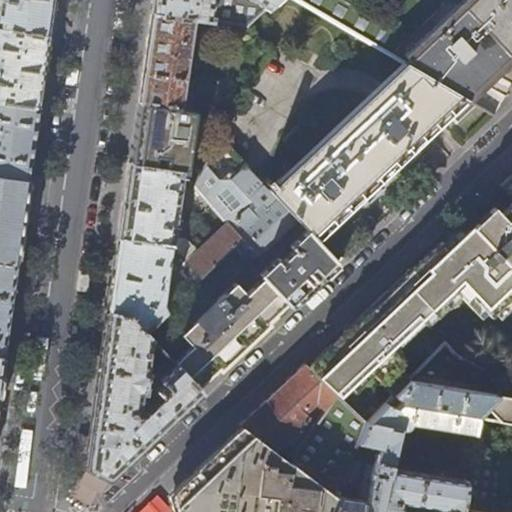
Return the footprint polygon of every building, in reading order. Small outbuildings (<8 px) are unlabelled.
[(51,5),(51,0),(0,0),(0,28),(47,35),(51,5)] [(152,0),(151,12),(192,18),(202,19),(242,25),(245,25),(272,0),(152,0)] [(511,0),(473,0),(406,64),(464,97),(490,71),(511,83),(511,0)] [(180,108),(192,18),(151,12),(147,44),(141,86),(138,102),(180,108)] [(242,38),(242,25),(202,19),(200,32),(242,38)] [(0,100),(36,106),(41,74),(47,35),(0,28),(0,100)] [(475,104),(464,97),(406,64),(405,63),(274,186),(268,179),(264,183),(297,219),(307,229),(316,239),(338,220),(345,228),(393,183),(424,154),(416,146),(451,112),(459,121),(475,104)] [(194,110),(204,111),(208,81),(199,79),(194,110)] [(31,145),(36,106),(0,100),(0,172),(26,177),(31,145)] [(182,108),(180,108),(138,102),(133,137),(130,163),(179,169),(180,155),(176,154),(182,108)] [(297,219),(264,183),(221,138),(192,184),(226,221),(242,238),(234,245),(250,263),(297,219)] [(179,169),(130,163),(124,203),(119,237),(169,243),(173,247),(183,174),(179,169)] [(20,221),(26,177),(0,172),(0,259),(15,262),(20,221)] [(511,172),(499,185),(511,198),(511,172)] [(511,211),(510,214),(504,219),(491,205),(481,214),(469,226),(511,271),(511,211)] [(201,276),(234,245),(242,238),(226,221),(186,261),(190,265),(201,276)] [(430,312),(452,291),(461,300),(467,294),(487,316),(511,292),(511,271),(469,226),(446,248),(440,242),(426,255),(383,296),(330,346),(307,368),(335,395),(362,422),(366,423),(368,423),(384,407),(393,398),(407,384),(395,371),(402,364),(386,348),(394,341),(396,344),(421,321),(420,319),(429,311),(430,312)] [(338,262),(316,239),(307,229),(290,246),(293,250),(282,260),(278,256),(260,273),(287,303),(291,307),(312,287),(338,262)] [(175,250),(173,247),(169,243),(119,237),(116,260),(111,293),(109,311),(128,313),(144,330),(164,310),(160,303),(165,267),(170,268),(174,265),(175,250)] [(260,273),(250,263),(234,245),(201,276),(186,290),(164,310),(144,330),(151,338),(174,363),(198,388),(208,378),(237,350),(266,323),(287,303),(260,273)] [(0,355),(1,355),(8,309),(15,262),(0,259),(0,355)] [(186,290),(201,276),(190,265),(186,290)] [(151,338),(144,330),(128,313),(109,311),(103,348),(92,428),(91,435),(87,467),(108,478),(140,449),(177,415),(201,391),(198,388),(174,363),(170,367),(166,362),(154,372),(153,381),(156,384),(156,390),(161,394),(155,401),(146,391),(149,369),(146,369),(151,338)] [(323,412),(335,395),(307,368),(303,365),(271,395),(240,424),(244,427),(289,463),(294,456),(287,450),(283,453),(277,448),(307,419),(303,415),(311,407),(314,410),(318,406),(323,412)] [(495,397),(407,384),(393,398),(401,399),(400,405),(396,409),(384,407),(368,423),(398,429),(398,430),(407,431),(409,429),(410,425),(473,434),(475,418),(495,397)] [(511,395),(499,394),(495,397),(475,418),(511,424),(511,395)] [(362,422),(335,395),(323,412),(294,456),(289,463),(244,427),(225,444),(190,478),(172,495),(177,511),(330,511),(337,495),(346,472),(351,460),(357,444),(366,423),(362,422)] [(511,511),(511,453),(475,418),(473,434),(465,482),(460,511),(511,511)] [(398,429),(368,423),(366,423),(357,444),(380,449),(379,452),(375,461),(372,470),(370,480),(368,501),(337,495),(330,511),(380,511),(389,470),(392,460),(396,442),(398,430),(398,429)] [(108,478),(87,467),(91,435),(83,434),(77,478),(98,488),(108,478)] [(396,442),(392,460),(402,462),(404,460),(407,446),(406,443),(396,442)] [(351,460),(346,472),(356,476),(359,475),(362,466),(362,463),(351,460)] [(380,511),(460,511),(465,482),(389,470),(380,511)]
